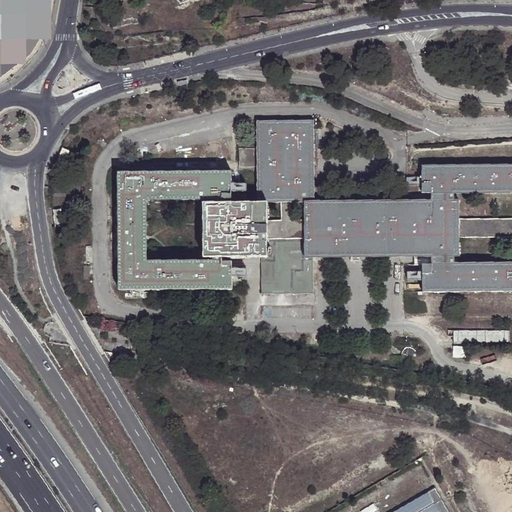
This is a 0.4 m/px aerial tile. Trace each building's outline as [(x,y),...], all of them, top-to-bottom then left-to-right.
[(34,0),(0,0),(0,23),(38,11),(34,0)] [(258,201),(269,201),(291,201),(307,201),(314,200),(313,120),(257,120),(258,201)] [(62,147),(57,160),(56,162),(63,165),(69,150),(62,147)] [(255,147),(240,148),(240,167),(255,166),(255,147)] [(423,192),(431,192),(454,192),(511,192),(511,261),(454,261),(431,261),(424,261),(423,291),(511,289),(511,163),(422,164),(423,192)] [(232,261),(222,261),(214,261),(147,260),(147,200),(215,198),(222,198),(232,198),(231,170),(119,171),(119,288),(232,288),(232,261)] [(308,218),(308,237),(308,258),(312,258),(432,256),(454,256),(459,256),(459,236),(459,217),(459,199),(454,199),(431,199),(314,200),(307,201),(308,218)] [(270,255),(270,239),(269,201),(258,201),(222,201),(214,201),(205,202),(205,256),(214,256),(222,256),(261,255),(270,255)] [(270,239),(308,237),(308,218),(291,220),(291,201),(269,201),(270,239)] [(291,220),(308,218),(307,201),(291,201),(291,220)] [(55,226),(63,224),(61,208),(54,209),(55,226)] [(511,217),(459,217),(459,236),(511,235),(511,217)] [(308,258),(308,237),(270,239),(270,255),(261,255),(262,292),(312,292),(312,258),(308,258)] [(455,335),(455,339),(511,339),(511,329),(449,329),(448,335),(455,335)] [(65,345),(55,343),(53,351),(64,353),(65,345)] [(468,345),(455,344),(455,354),(468,354),(468,345)] [(415,354),(415,352),(413,351),(411,349),(409,349),(407,349),(405,350),(403,351),(402,353),(402,355),(402,358),(403,359),(405,361),(407,362),(409,362),(411,362),(413,360),(414,359),(415,357),(415,354)] [(449,511),(433,486),(388,511),(449,511)]
